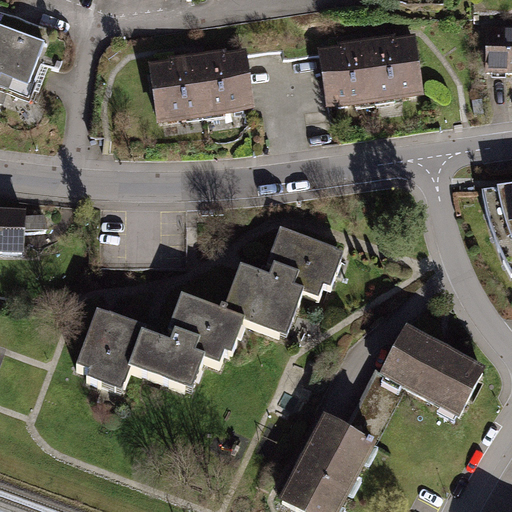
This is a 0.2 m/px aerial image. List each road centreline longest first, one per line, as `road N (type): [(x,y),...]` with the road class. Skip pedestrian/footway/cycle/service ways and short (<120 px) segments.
road 1 (residential): [(88,183),(188,184),(424,157)]
road 2 (residential): [(90,30),(301,0)]
road 3 (residential): [(511,345),(459,283),(424,157)]
road 4 (residential): [(88,183),(73,68),(90,30)]
